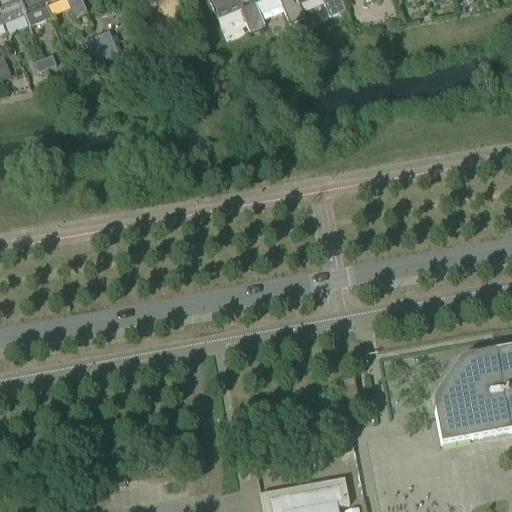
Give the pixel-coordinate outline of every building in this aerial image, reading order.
[(0,0),(0,18),(3,27),(24,18),(19,7),(20,6),(17,0),(0,0)] [(17,0),(20,6),(19,7),(24,18),(29,30),(51,21),(46,9),(42,0),(17,0)] [(42,0),(46,9),(66,1),(73,19),(86,14),(80,0),(42,0)] [(207,0),(217,22),(240,12),(249,35),(264,29),(255,6),(254,6),(251,0),(207,0)] [(251,0),(254,6),(255,6),(268,0),(277,0),(289,27),(304,21),(298,6),(294,0),(251,0)] [(294,0),(298,6),(312,0),(321,0),(330,20),(345,14),(339,0),(294,0)] [(109,34),(84,45),(93,66),(118,56),(109,34)] [(52,58),(43,62),(44,65),(47,72),(56,68),(52,58)] [(43,62),(34,66),(38,76),(47,72),(44,65),(43,62)] [(6,67),(0,68),(0,77),(1,80),(10,77),(6,67)] [(511,511),(511,350),(494,354),(509,435),(511,434),(511,511)] [(353,381),(342,383),(346,404),(357,402),(353,381)]
